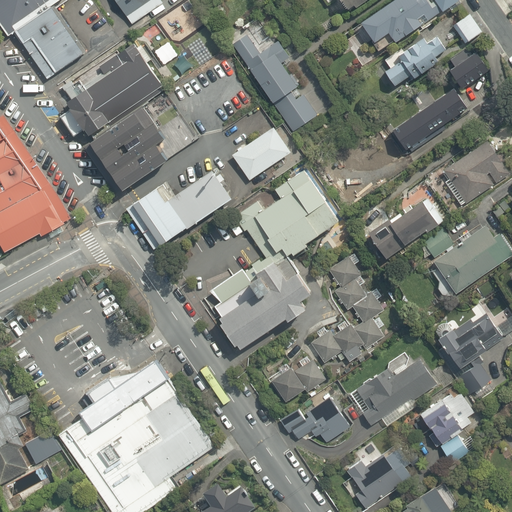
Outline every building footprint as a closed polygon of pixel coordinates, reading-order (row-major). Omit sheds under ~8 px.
[(0,0),(0,19),(10,34),(59,0),(0,0)] [(165,1),(164,0),(116,0),(132,23),(165,1)] [(369,0),(342,0),(348,8),(354,4),(357,8),(369,0)] [(440,13),(430,0),(396,0),(376,14),(397,44),(440,13)] [(460,0),(436,0),(445,11),(461,0),(460,0)] [(85,51),(54,6),(18,30),(48,76),(85,51)] [(471,14),(457,24),(470,42),(484,32),(471,14)] [(442,59),(438,53),(446,47),(439,37),(431,43),(428,38),(408,52),(411,56),(403,62),(411,72),(419,67),(423,72),(442,59)] [(288,93),(296,88),(281,66),(290,60),(276,40),(258,53),(248,38),(232,48),(290,133),(315,116),(300,94),(292,99),(288,93)] [(165,83),(136,40),(102,63),(108,73),(81,92),(72,97),(68,100),(71,105),(69,107),(84,130),(87,128),(91,133),(165,83)] [(177,56),(168,43),(154,52),(162,66),(177,56)] [(222,68),(217,61),(201,72),(206,80),(222,68)] [(72,97),(81,92),(72,80),(64,85),(72,97)] [(410,126),(419,138),(410,144),(420,158),(477,118),(467,104),(454,113),(446,101),(443,97),(424,110),(427,114),(410,126)] [(142,123),(135,112),(95,138),(129,190),(172,161),(159,142),(166,137),(152,117),(142,123)] [(216,129),(204,114),(196,121),(209,136),(216,129)] [(7,119),(0,122),(0,148),(17,139),(7,119)] [(293,156),(275,128),(235,153),(253,181),(293,156)] [(487,173),(490,171),(498,182),(511,172),(511,171),(488,138),(445,168),(469,202),(495,184),(487,173)] [(0,161),(23,149),(17,139),(0,148),(0,161)] [(0,197),(39,177),(23,149),(0,161),(0,197)] [(156,186),(134,200),(162,243),(234,196),(215,167),(165,200),(156,186)] [(256,213),(289,261),(351,219),(318,171),(256,213)] [(40,178),(0,199),(0,226),(18,259),(83,223),(62,186),(49,193),(40,178)] [(369,232),(372,236),(388,258),(441,221),(425,199),(392,222),(389,218),(369,232)] [(509,256),(487,224),(436,260),(458,292),(509,256)] [(446,227),(425,241),(436,257),(457,243),(446,227)] [(354,306),(364,320),(355,325),(353,322),(334,333),(332,330),(313,341),(326,362),(345,351),(347,355),(364,345),(366,348),(385,337),(373,317),(386,308),(374,292),(370,295),(358,277),(364,273),(351,255),(331,269),(343,286),(337,290),(351,309),(354,306)] [(248,269),(208,295),(246,351),(296,319),(315,306),(323,301),(298,264),(288,270),(280,259),(263,270),(271,282),(261,289),(248,269)] [(461,365),(504,337),(485,309),(442,337),(461,365)] [(99,407),(62,433),(116,511),(148,511),(184,488),(175,475),(218,445),(157,356),(129,375),(110,378),(89,392),(99,407)] [(372,424),(438,382),(422,358),(397,375),(390,366),(358,388),(370,406),(363,410),(372,424)] [(285,400),(306,387),(308,390),(326,379),(314,359),(295,370),(292,365),(272,377),(285,400)] [(493,380),(482,361),(458,376),(469,394),(493,380)] [(20,433),(27,430),(19,416),(33,409),(25,394),(11,401),(0,380),(0,482),(1,484),(30,469),(17,444),(24,441),(20,433)] [(452,393),(422,413),(434,432),(429,436),(436,446),(440,443),(454,463),(472,451),(460,432),(472,424),(466,415),(473,411),(461,394),(455,397),(452,393)] [(308,411),(310,414),(306,416),(300,407),(281,419),(290,432),(294,429),(300,438),(317,427),(327,441),(353,424),(333,394),(308,411)] [(50,431),(26,447),(37,463),(61,447),(50,431)] [(357,492),(367,506),(415,475),(396,447),(368,465),(363,457),(347,467),(362,489),(357,492)] [(229,497),(222,488),(206,500),(211,508),(205,511),(252,511),(255,510),(241,489),(229,497)] [(436,511),(424,493),(395,511),(436,511)]
